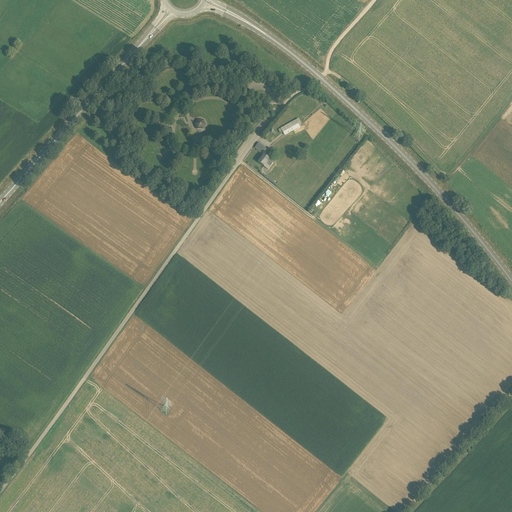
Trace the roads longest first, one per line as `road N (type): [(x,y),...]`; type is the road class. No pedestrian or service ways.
road 1 (residential): [(0,491),(255,138),(320,78)]
road 2 (primary): [(511,281),(415,168),(320,78)]
road 3 (track): [(326,72),(359,92),(441,174),(454,171),(511,100)]
road 4 (primary): [(0,202),(145,38)]
